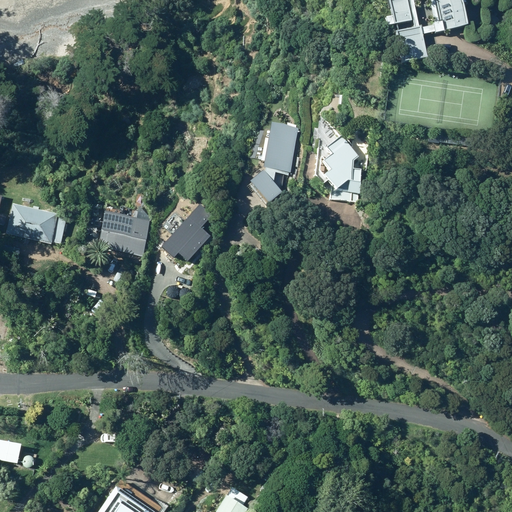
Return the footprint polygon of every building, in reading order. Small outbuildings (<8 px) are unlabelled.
[(388,0),(392,15),(385,16),(387,24),(410,19),(411,26),(395,30),(398,45),(424,40),(421,26),(419,26),(413,1),(417,0),(431,0),(435,15),(453,11),(454,17),(465,14),(461,0),(388,0)] [(360,169),(352,168),(353,161),(357,158),(322,114),(315,175),(322,184),(327,179),(331,184),(329,199),(357,202),(360,169)] [(297,131),(270,125),(261,170),(288,175),(297,131)] [(260,173),(247,183),(266,206),(278,197),(260,173)] [(24,204),(28,205),(32,203),(33,199),(31,195),(27,194),(23,196),(22,200),(24,204)] [(56,214),(11,204),(4,233),(49,244),(50,241),(59,244),(65,219),(55,217),(56,214)] [(195,208),(160,250),(172,260),(176,256),(186,265),(209,237),(202,231),(210,221),(195,208)] [(97,249),(143,259),(150,223),(104,214),(97,249)] [(0,459),(17,462),(19,445),(0,441),(0,459)] [(152,511),(115,487),(98,511),(152,511)] [(243,511),(246,509),(239,505),(245,496),(233,489),(228,498),(224,496),(214,511),(243,511)]
